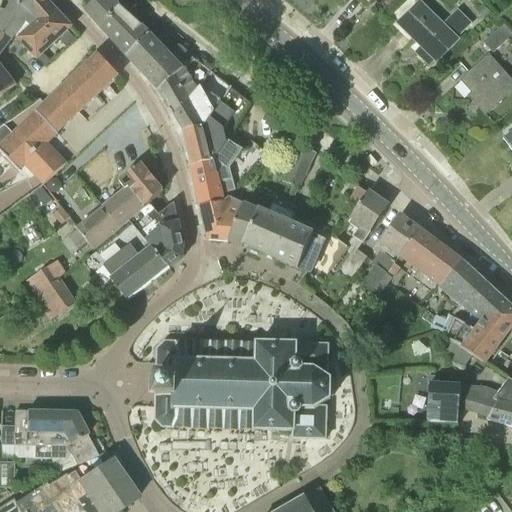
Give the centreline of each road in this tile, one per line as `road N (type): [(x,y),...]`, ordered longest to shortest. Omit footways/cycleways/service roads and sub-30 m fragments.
road 1 (residential): [(61,0),(129,73),(164,129),(196,250)]
road 2 (residential): [(145,0),(374,179)]
road 3 (tertiary): [(421,171),(233,0)]
road 4 (residential): [(196,250),(189,280),(136,326),(99,383)]
road 5 (residential): [(99,383),(120,441),(167,511)]
road 6 (tertiary): [(511,274),(421,171)]
